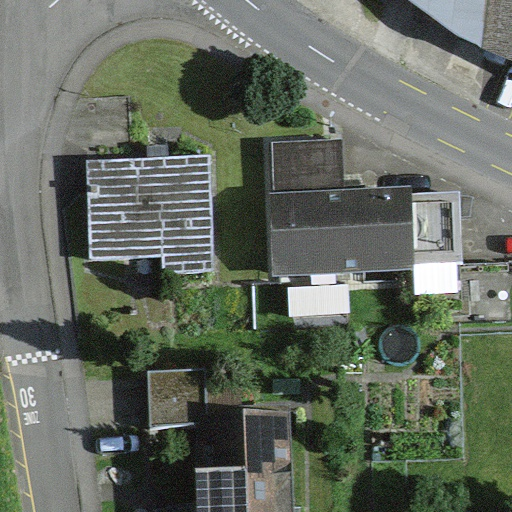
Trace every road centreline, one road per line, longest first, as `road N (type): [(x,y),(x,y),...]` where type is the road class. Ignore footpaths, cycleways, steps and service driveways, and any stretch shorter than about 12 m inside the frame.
road 1 (residential): [(15,43),(25,266),(60,511)]
road 2 (tertiary): [(511,160),(347,73),(246,0)]
